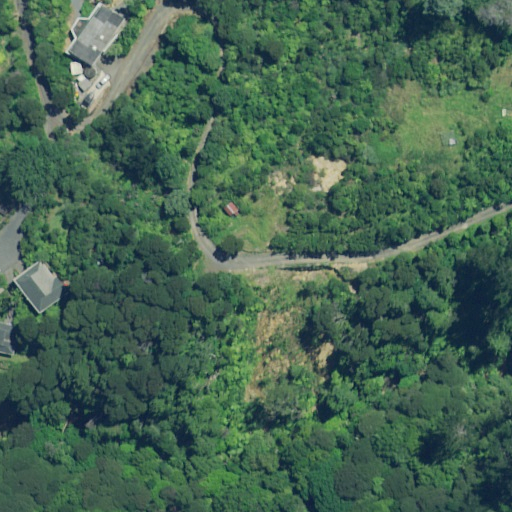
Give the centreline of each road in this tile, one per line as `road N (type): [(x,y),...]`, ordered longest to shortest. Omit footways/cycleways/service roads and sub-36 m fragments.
road 1 (residential): [(220,0),(231,40),(228,65),(191,180),(194,201),(222,243),(258,264),(284,265),(511,189)]
road 2 (residential): [(29,0),(55,103),(69,107),(102,99),(167,0)]
